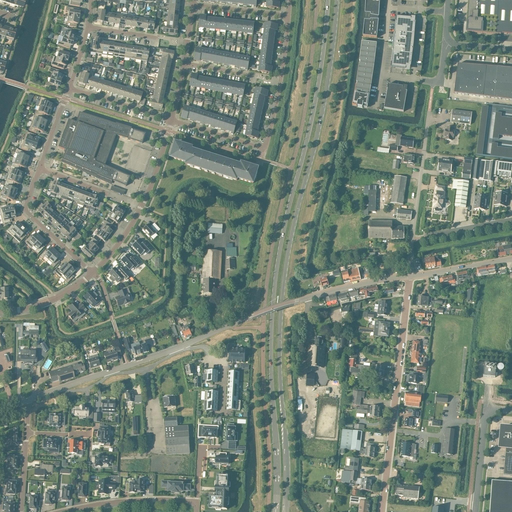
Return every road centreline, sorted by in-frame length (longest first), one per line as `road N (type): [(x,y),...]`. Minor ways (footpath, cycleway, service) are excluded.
road 1 (secondary): [(285,511),(283,287),(337,0)]
road 2 (secondary): [(327,0),(273,291),(275,511)]
road 3 (unclassified): [(178,348),(296,301),(410,276)]
road 4 (unclassified): [(381,511),(410,276)]
road 5 (residential): [(287,15),(264,148),(170,119)]
road 6 (residential): [(92,273),(134,220),(170,119)]
road 7 (unclassified): [(410,276),(428,112)]
road 8 (unclassified): [(28,400),(178,348)]
road 9 (residential): [(196,511),(196,501),(153,499),(59,511)]
road 10 (residential): [(92,273),(25,209),(40,169)]
road 11 (unclassified): [(474,511),(486,408),(511,410)]
